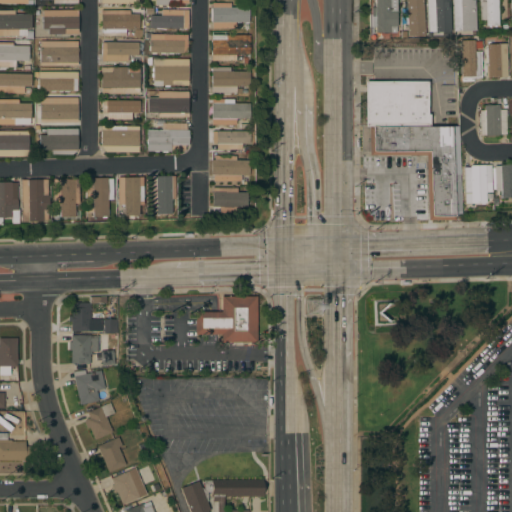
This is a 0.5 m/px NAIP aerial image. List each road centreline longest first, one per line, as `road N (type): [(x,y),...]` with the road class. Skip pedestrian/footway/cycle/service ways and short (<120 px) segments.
road 1 (residential): [(36,256),(44,388),(86,511)]
road 2 (primary): [(286,0),(282,245)]
road 3 (primary): [(336,244),(335,0)]
road 4 (primary): [(283,271),(286,511)]
road 5 (tertiary): [(282,245),(93,254)]
road 6 (primary): [(285,71),(302,103),(316,245)]
road 7 (primary): [(337,442),(302,348),(299,271)]
road 8 (tertiary): [(338,270),(511,259)]
road 9 (tertiary): [(498,241),(336,244)]
road 10 (tertiary): [(37,279),(178,275)]
road 11 (primary): [(284,395),(302,439),(304,511)]
